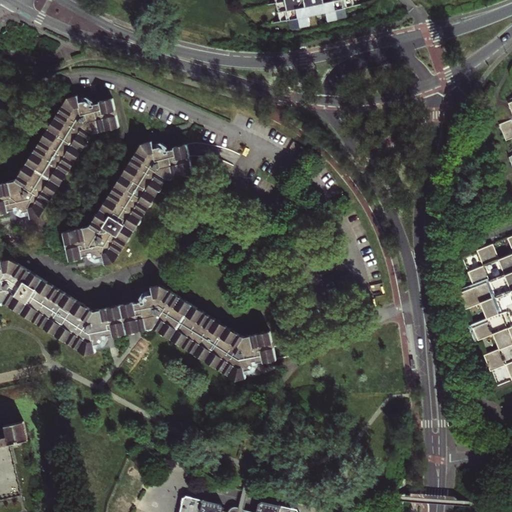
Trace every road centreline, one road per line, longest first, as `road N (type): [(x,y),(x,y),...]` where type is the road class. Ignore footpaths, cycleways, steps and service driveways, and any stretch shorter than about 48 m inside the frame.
road 1 (tertiary): [(324,101),(372,173),(410,259),(430,461)]
road 2 (tertiary): [(442,462),(439,376),(419,252),(434,126),(430,85)]
road 3 (tertiary): [(7,0),(89,37),(324,101)]
road 4 (tertiary): [(377,46),(290,61),(228,61),(141,40),(70,4)]
road 5 (tertiary): [(511,10),(377,46)]
